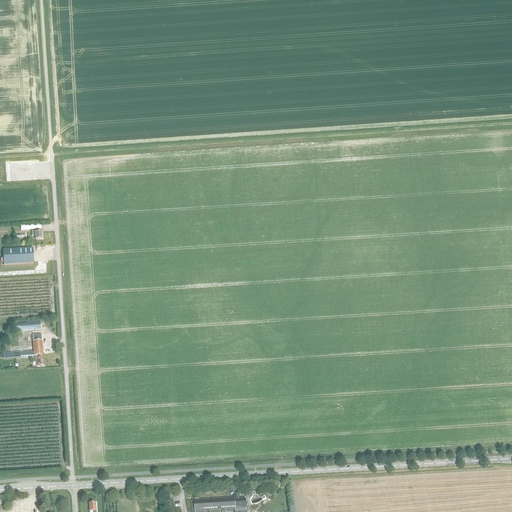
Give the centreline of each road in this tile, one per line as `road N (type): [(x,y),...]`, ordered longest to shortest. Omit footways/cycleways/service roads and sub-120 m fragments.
road 1 (unclassified): [(73,485),(43,0)]
road 2 (secondary): [(73,485),(511,459)]
